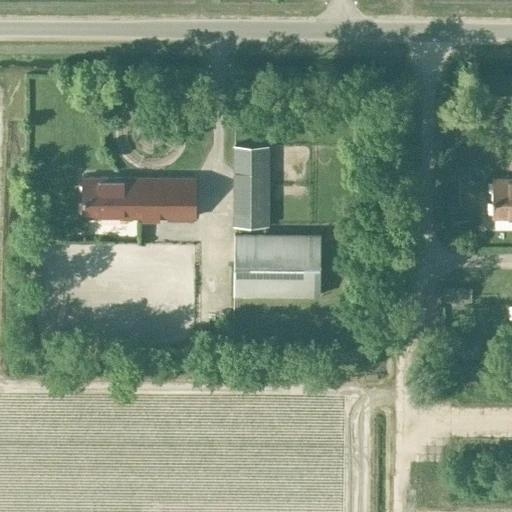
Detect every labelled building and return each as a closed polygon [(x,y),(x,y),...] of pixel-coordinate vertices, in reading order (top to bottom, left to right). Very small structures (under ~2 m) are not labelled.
[(231,225),(268,225),(268,145),(232,145),(231,225)] [(194,217),(194,177),(82,176),(82,217),(142,217),(142,218),(158,218),(158,217),(194,217)] [(511,176),(490,177),(490,217),(511,216),(511,176)] [(318,295),(319,232),(232,231),(232,294),(318,295)] [(482,412),(483,433),(506,432),(506,411),(482,412)] [(511,455),(511,443),(487,445),(487,456),(511,455)]
